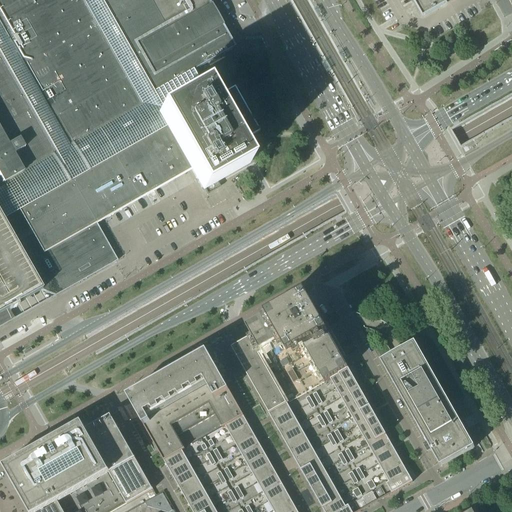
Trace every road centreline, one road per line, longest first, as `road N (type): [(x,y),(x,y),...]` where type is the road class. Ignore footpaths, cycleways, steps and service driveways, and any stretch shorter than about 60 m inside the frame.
road 1 (tertiary): [(366,167),(0,379)]
road 2 (secondary): [(387,205),(502,398)]
road 3 (tertiary): [(60,384),(245,283)]
road 4 (secondary): [(273,0),(366,167)]
road 5 (residential): [(60,384),(118,398),(226,340)]
road 6 (secondary): [(511,331),(430,181)]
road 7 (secondary): [(407,140),(323,0)]
road 8 (tertiary): [(245,283),(387,205)]
road 9 (secondary): [(511,79),(407,140)]
